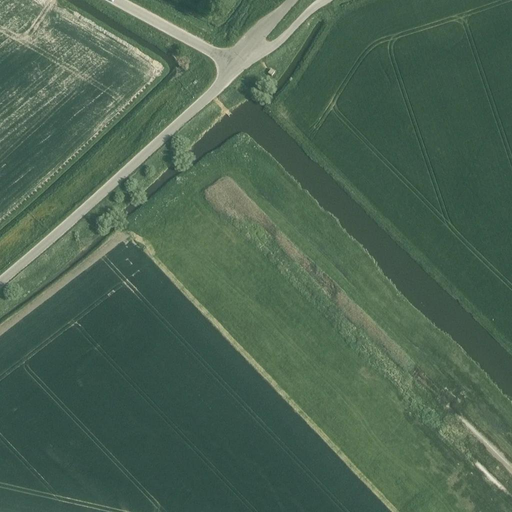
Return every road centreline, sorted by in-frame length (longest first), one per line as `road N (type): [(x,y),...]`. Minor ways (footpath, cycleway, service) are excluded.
road 1 (unclassified): [(0,279),(235,71)]
road 2 (unclassified): [(235,71),(110,0)]
